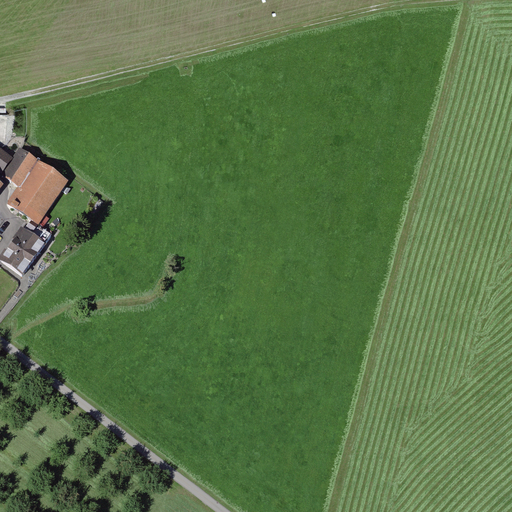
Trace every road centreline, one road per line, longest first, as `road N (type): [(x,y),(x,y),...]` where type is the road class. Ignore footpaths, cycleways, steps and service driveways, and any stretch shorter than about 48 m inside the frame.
road 1 (track): [(0,101),(295,27),(443,0)]
road 2 (residential): [(0,342),(221,511)]
